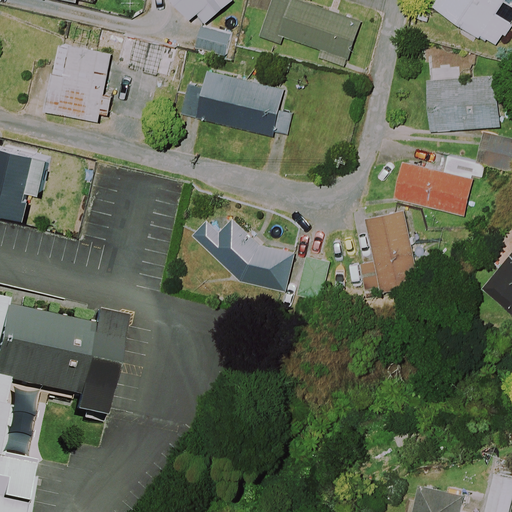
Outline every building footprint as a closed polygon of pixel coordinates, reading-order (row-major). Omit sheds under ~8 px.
[(235,0),(177,0),(192,18),(199,13),(206,23),(235,0)] [(355,19),(301,0),(273,0),(260,36),(282,44),(285,36),(322,50),(319,58),(347,68),(361,29),(352,26),(355,19)] [(511,0),(440,0),(435,8),(499,47),(511,24),(511,0)] [(231,35),(201,27),(196,48),(226,56),(231,35)] [(174,51),(122,38),(115,65),(167,78),(174,51)] [(113,53),(60,43),(47,110),(99,121),(101,112),(108,113),(112,96),(105,95),(113,53)] [(275,131),(287,134),(292,113),(280,110),(285,90),(207,72),(203,87),(189,84),(182,115),(274,136),(275,131)] [(505,74),(429,76),(431,130),(507,128),(505,74)] [(511,137),(484,131),(477,162),(485,164),(511,169),(511,164),(511,137)] [(51,159),(0,148),(0,211),(29,218),(34,192),(44,194),(51,159)] [(485,164),(477,162),(448,156),(445,170),(403,161),(395,200),(466,215),(474,177),(482,179),(485,164)] [(260,243),(222,207),(196,234),(246,282),(289,290),(297,250),(260,243)] [(419,285),(405,211),(368,218),(376,262),(361,264),(367,295),(419,285)] [(511,251),(482,288),(511,311),(511,251)] [(330,261),(306,257),(301,290),(325,294),(330,261)] [(133,321),(0,293),(0,511),(28,511),(39,460),(5,453),(14,410),(4,407),(12,369),(119,391),(133,321)] [(509,511),(511,502),(511,475),(494,471),(484,511),(509,511)] [(459,511),(464,494),(421,484),(414,511),(459,511)]
